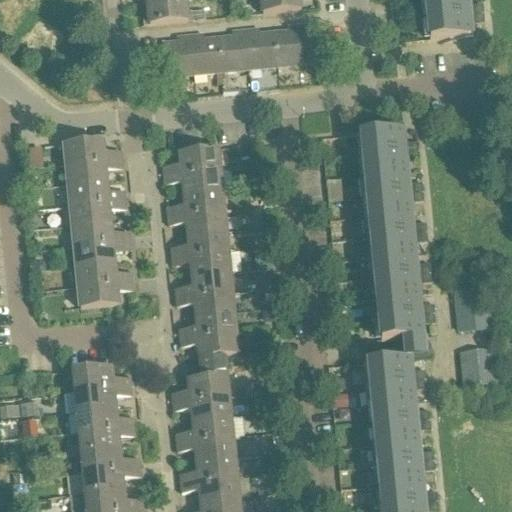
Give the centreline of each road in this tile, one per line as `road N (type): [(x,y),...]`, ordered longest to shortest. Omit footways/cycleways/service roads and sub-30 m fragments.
road 1 (residential): [(309,511),(299,384),(307,335),(286,105)]
road 2 (residential): [(101,337),(43,342),(21,326),(6,170),(10,90)]
road 3 (residential): [(286,105),(121,121)]
road 4 (residential): [(351,93),(491,83)]
road 5 (residential): [(121,121),(57,124),(10,90)]
road 6 (residential): [(110,0),(121,121)]
